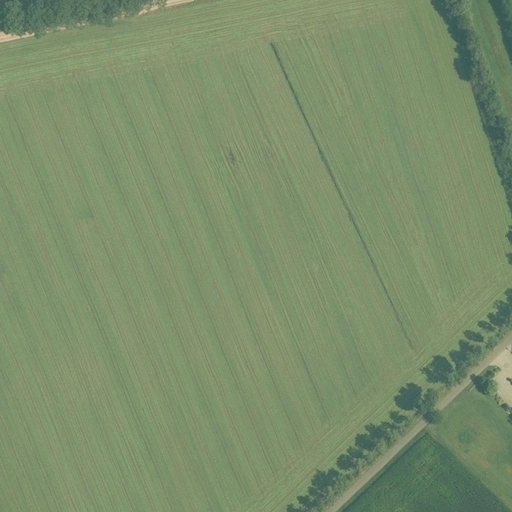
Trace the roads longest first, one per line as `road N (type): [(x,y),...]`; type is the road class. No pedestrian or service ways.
road 1 (unclassified): [(329,511),(511,338)]
road 2 (track): [(0,39),(182,0)]
